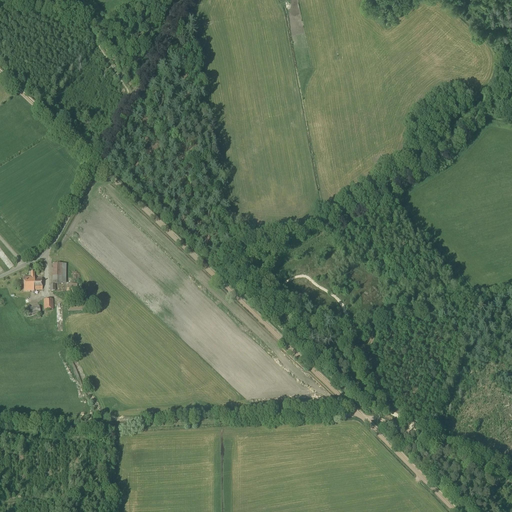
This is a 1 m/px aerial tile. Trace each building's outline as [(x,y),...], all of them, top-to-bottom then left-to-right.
[(65,284),(66,264),(53,264),(52,284),(65,284)] [(33,290),(42,290),(42,279),(35,279),(34,272),(30,272),(30,278),(23,278),(23,292),(33,292),(33,290)] [(76,293),(77,284),(68,283),(66,292),(76,293)] [(44,310),(53,310),(53,300),(43,300),(44,310)] [(68,312),(89,311),(89,302),(67,303),(68,312)] [(41,318),(40,314),(41,314),(38,306),(24,310),(26,318),(36,315),(37,319),(41,318)]
